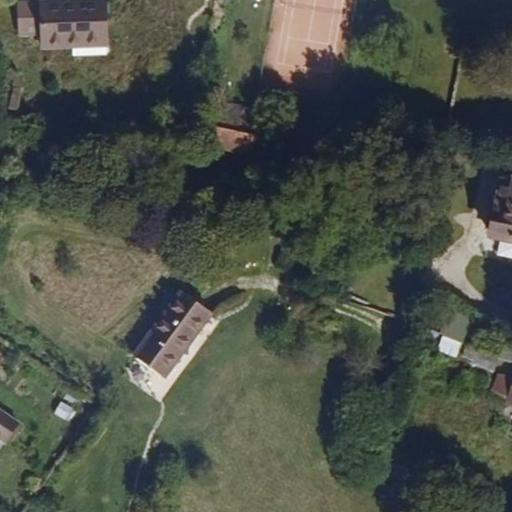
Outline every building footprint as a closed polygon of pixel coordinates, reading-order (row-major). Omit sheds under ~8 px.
[(75,39),(108,38),(107,0),(19,4),(20,33),(42,33),(43,47),(75,46),(75,39)] [(257,136),(268,139),(273,113),(244,109),(239,132),(215,127),(211,146),(252,155),(257,136)] [(511,241),(511,181),(501,180),(490,238),(511,241)] [(136,357),(165,378),(212,314),(183,293),(136,357)] [(477,347),(471,362),(493,370),(499,356),(510,360),(511,359),(511,337),(478,344),(477,347)] [(477,347),(463,341),(457,357),(471,362),(477,347)] [(505,398),(511,379),(511,376),(499,372),(491,393),(505,398)] [(0,438),(5,442),(20,421),(0,408),(0,438)]
